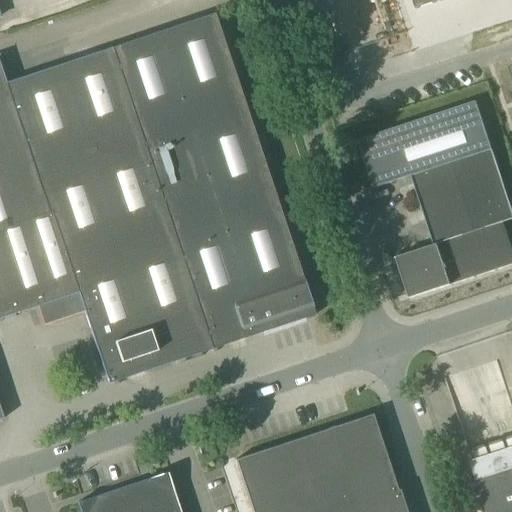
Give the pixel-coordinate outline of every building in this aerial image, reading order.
[(80,0),(76,0),(56,5),(59,16),(83,10),(80,0)] [(412,0),(416,9),(445,0),(412,0)] [(0,38),(31,29),(26,13),(11,18),(12,23),(0,26),(0,38)] [(314,316),(214,15),(5,84),(0,68),(0,420),(2,420),(0,413),(0,319),(37,307),(42,324),(83,311),(108,385),(314,316)] [(511,220),(511,213),(476,103),(357,142),(373,190),(411,177),(433,246),(395,258),(409,300),(511,265),(511,251),(503,224),(511,220)] [(399,499),(399,496),(372,416),(234,461),(250,511),(395,511),(393,505),(396,504),(397,504),(398,503),(399,501),(399,500),(399,499)] [(511,511),(511,448),(470,463),(485,511),(511,511)] [(179,511),(167,474),(76,504),(78,511),(179,511)]
